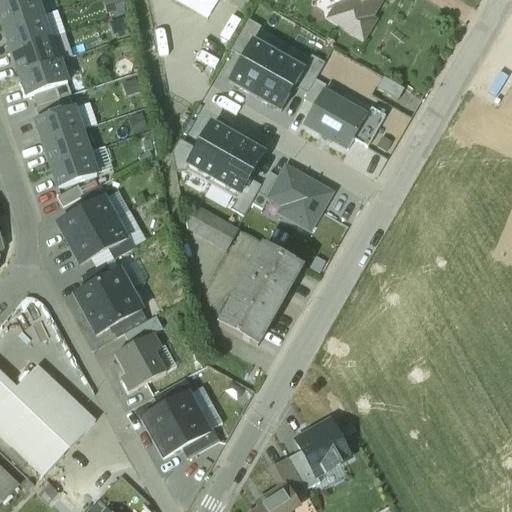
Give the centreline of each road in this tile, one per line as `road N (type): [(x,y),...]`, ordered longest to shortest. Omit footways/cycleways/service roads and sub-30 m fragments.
road 1 (residential): [(213,511),(239,453),(507,0)]
road 2 (residential): [(29,286),(49,299),(168,511)]
road 3 (residential): [(0,138),(28,240),(29,286)]
